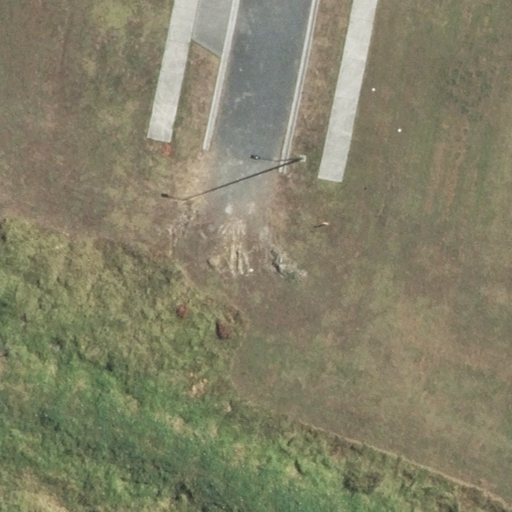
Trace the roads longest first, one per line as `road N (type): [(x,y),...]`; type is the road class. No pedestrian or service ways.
road 1 (unknown): [(250,154),(197,447),(176,511)]
road 2 (residential): [(280,0),(250,154)]
